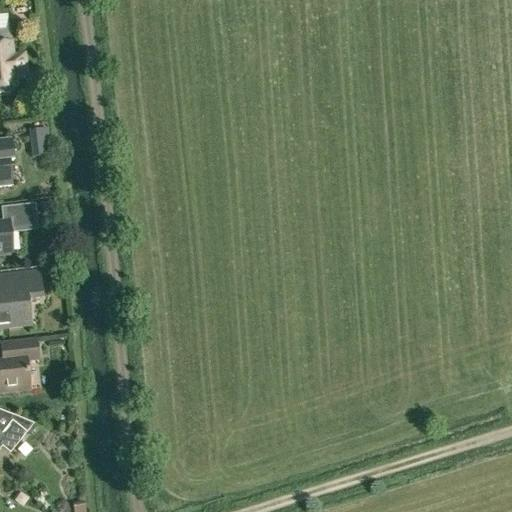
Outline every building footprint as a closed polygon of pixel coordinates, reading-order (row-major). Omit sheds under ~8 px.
[(0,39),(0,92),(10,92),(12,89),(12,86),(15,86),(14,76),(23,75),(25,72),(24,58),(21,56),(12,57),(10,41),(8,39),(0,39)] [(47,135),(46,127),(30,129),(31,136),(47,135)] [(11,139),(0,140),(0,186),(11,185),(9,161),(14,160),(11,139)] [(39,203),(41,215),(54,213),(53,201),(39,203)] [(0,254),(12,254),(10,232),(38,229),(35,204),(2,208),(3,222),(0,222),(0,254)] [(39,272),(5,276),(0,276),(0,328),(24,326),(21,300),(42,298),(39,272)] [(0,392),(28,390),(25,360),(38,359),(36,339),(0,343),(2,357),(0,357),(0,392)] [(0,448),(1,447),(9,454),(22,438),(26,433),(13,421),(8,426),(5,430),(0,426),(0,448)]
